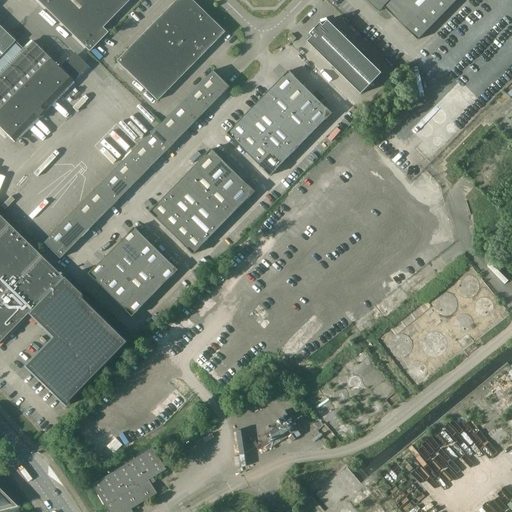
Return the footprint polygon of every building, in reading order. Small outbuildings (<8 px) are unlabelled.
[(98,3),(95,0),(35,0),(88,52),(107,33),(102,28),(106,24),(92,10),(98,3)] [(129,0),(101,0),(98,3),(92,10),(106,24),(129,0)] [(191,0),(175,0),(172,3),(192,23),(203,12),(191,0)] [(417,40),(456,0),(366,0),(378,12),(383,7),(417,40)] [(192,23),(172,3),(160,15),(181,35),(192,23)] [(203,12),(192,23),(213,44),(224,32),(203,12)] [(181,35),(160,15),(149,26),(170,46),(181,35)] [(312,37),(307,42),(361,94),(381,73),(328,21),(323,26),(320,23),(309,34),(312,37)] [(213,44),(192,23),(181,35),(201,55),(213,44)] [(170,46),(149,26),(138,38),(158,58),(170,46)] [(32,42),(23,50),(0,27),(0,128),(13,141),(72,81),(32,42)] [(296,39),(291,34),(288,38),(292,43),(296,39)] [(181,35),(170,46),(158,58),(179,78),(201,55),(181,35)] [(158,58),(138,38),(127,49),(147,69),(158,58)] [(147,69),(127,49),(115,61),(136,81),(147,69)] [(179,78),(158,58),(147,69),(168,89),(179,78)] [(168,89),(147,69),(136,81),(156,101),(168,89)] [(228,87),(212,71),(183,100),(199,116),(228,87)] [(288,71),(272,87),(283,98),(299,82),(288,71)] [(310,92),(299,82),(283,98),(294,109),(310,92)] [(294,109),(283,98),(272,87),(261,99),(283,120),(294,109)] [(332,113),(321,103),(310,92),(294,109),(283,120),(271,132),(293,153),(332,113)] [(283,120),(261,99),(250,110),(271,132),(283,120)] [(185,130),(199,116),(183,100),(169,114),(185,130)] [(271,132),(250,110),(238,122),(249,133),(260,143),(271,132)] [(171,144),(185,130),(169,114),(155,129),(171,144)] [(238,144),(249,133),(238,122),(227,133),(238,144)] [(157,159),(171,144),(155,129),(141,143),(157,159)] [(281,164),(293,153),(271,132),(260,143),(271,154),(281,164)] [(249,155),(260,143),(249,133),(238,144),(249,155)] [(143,173),(157,159),(141,143),(127,157),(143,173)] [(259,165),(271,154),(260,143),(249,155),(259,165)] [(211,149),(195,166),(206,177),(222,160),(211,149)] [(270,176),(281,164),(271,154),(259,165),(270,176)] [(129,187),(143,173),(127,157),(113,171),(129,187)] [(233,171),(222,160),(206,177),(217,187),(233,171)] [(217,187),(206,177),(195,166),(184,177),(206,199),(217,187)] [(115,201),(129,187),(113,171),(99,186),(115,201)] [(244,181),(233,171),(217,187),(228,198),(244,181)] [(206,199),(184,177),(172,189),(194,210),(206,199)] [(255,192),(244,181),(228,198),(238,208),(255,192)] [(101,216),(115,201),(99,186),(85,200),(101,216)] [(238,208),(228,198),(217,187),(206,199),(227,220),(238,208)] [(194,210),(172,189),(161,200),(172,211),(183,222),(194,210)] [(216,231),(227,220),(206,199),(194,210),(216,231)] [(87,230),(101,216),(85,200),(71,214),(87,230)] [(161,223),(172,211),(161,200),(150,212),(161,223)] [(355,205),(328,240),(350,257),(377,222),(355,205)] [(204,243),(216,231),(194,210),(183,222),(194,232),(204,243)] [(171,233),(183,222),(172,211),(161,223),(171,233)] [(73,244),(87,230),(71,214),(57,228),(73,244)] [(0,233),(8,225),(0,216),(0,233)] [(182,244),(194,232),(183,222),(171,233),(182,244)] [(8,225),(0,233),(0,340),(27,313),(51,337),(23,366),(64,407),(128,342),(62,277),(35,251),(8,225)] [(59,259),(73,244),(57,228),(39,246),(44,251),(47,247),(59,259)] [(134,228),(123,239),(134,250),(145,238),(134,228)] [(193,255),(204,243),(194,232),(182,244),(193,255)] [(156,249),(145,238),(134,250),(145,260),(156,249)] [(134,250),(123,239),(112,251),(133,272),(145,260),(134,250)] [(167,259),(156,249),(145,260),(155,271),(167,259)] [(133,272),(112,251),(100,262),(111,273),(122,283),(133,272)] [(166,282),(178,270),(167,259),(155,271),(166,282)] [(155,293),(166,282),(155,271),(145,260),(133,272),(155,293)] [(111,273),(100,262),(89,274),(100,285),(111,273)] [(144,305),(155,293),(133,272),(122,283),(133,294),(144,305)] [(111,295),(122,283),(111,273),(100,285),(111,295)] [(121,306),(133,294),(122,283),(111,295),(121,306)] [(132,316),(144,305),(133,294),(121,306),(132,316)] [(226,384),(255,354),(234,334),(205,363),(226,384)] [(166,470),(160,459),(153,448),(92,485),(108,511),(126,511),(157,494),(149,480),(166,470)] [(0,510),(16,506),(0,490),(0,510)]
